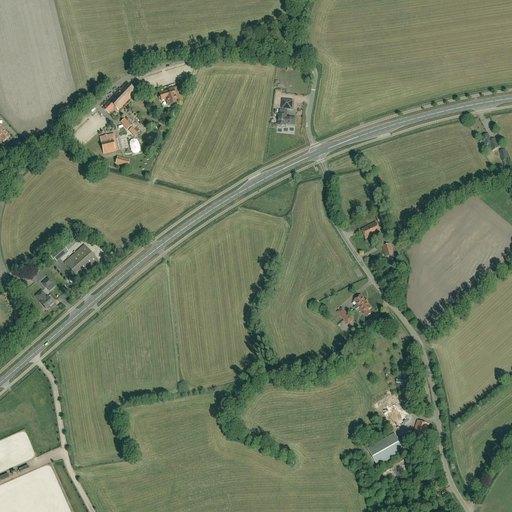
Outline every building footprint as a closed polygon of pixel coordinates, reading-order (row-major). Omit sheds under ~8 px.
[(103,109),(107,113),(109,115),(113,110),(116,113),(118,111),(136,93),(126,84),(103,109)] [(177,86),(176,87),(169,89),(169,91),(159,94),(161,101),(166,99),(168,106),(182,101),(177,86)] [(293,101),(283,100),(282,109),(292,110),(293,101)] [(295,118),(286,117),(286,115),(279,115),(278,119),(279,119),(278,126),(279,126),(280,127),(282,127),(283,126),(285,126),(286,124),(294,125),(295,118)] [(131,127),(125,119),(121,123),(127,130),(131,127)] [(9,137),(5,132),(0,127),(0,138),(0,139),(1,139),(4,142),(9,137)] [(481,139),(482,140),(479,142),(482,147),(485,146),(486,146),(489,145),(493,151),(499,148),(494,139),(492,141),(490,139),(491,138),(488,134),(484,136),(485,137),(481,139)] [(101,141),(103,151),(104,154),(115,152),(112,138),(101,141)] [(505,151),(500,152),(504,167),(509,166),(505,151)] [(117,157),(115,164),(127,168),(129,160),(117,157)] [(377,218),(380,224),(387,221),(384,214),(377,218)] [(366,239),(371,236),(372,237),(381,233),(376,223),(365,228),(366,229),(362,230),(366,239)] [(62,245),(68,251),(76,243),(71,238),(62,245)] [(386,258),(394,255),(391,244),(382,247),(386,258)] [(84,245),(64,263),(79,279),(99,261),(84,245)] [(57,262),(68,252),(62,246),(56,251),(56,250),(51,254),(52,255),(51,255),(57,262)] [(52,283),(48,279),(42,284),(46,288),(52,283)] [(46,310),(53,304),(48,297),(47,298),(42,291),(35,297),(41,303),(41,304),(46,310)] [(367,317),(371,314),(368,310),(371,308),(361,296),(354,301),(358,305),(354,308),(356,310),(360,307),(365,313),(364,313),(367,317)] [(340,315),(348,325),(353,320),(349,316),(347,315),(344,311),(340,315)] [(399,397),(397,398),(395,394),(390,397),(392,401),(390,403),(393,408),(395,407),(398,411),(396,412),(397,412),(399,416),(401,415),(406,412),(404,408),(405,408),(403,404),(402,402),(402,403),(401,401),(401,399),(400,400),(399,397)] [(424,440),(429,425),(417,421),(412,437),(424,440)] [(377,466),(404,451),(394,433),(367,449),(377,466)]
